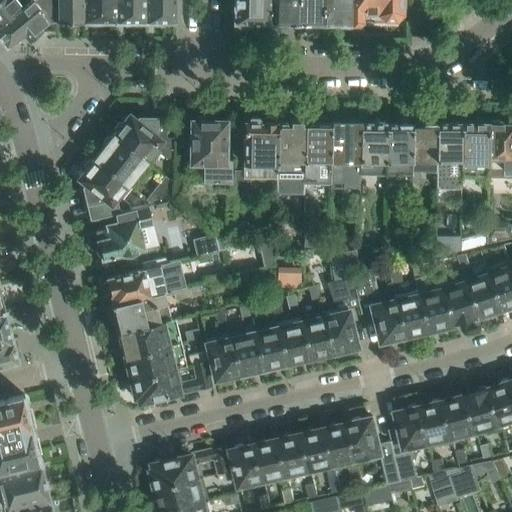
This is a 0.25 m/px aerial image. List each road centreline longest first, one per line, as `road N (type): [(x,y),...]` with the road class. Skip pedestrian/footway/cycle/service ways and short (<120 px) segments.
road 1 (residential): [(511,346),(97,443)]
road 2 (residential): [(199,68),(416,70),(456,54),(511,12)]
road 3 (tertiary): [(79,365),(26,148)]
